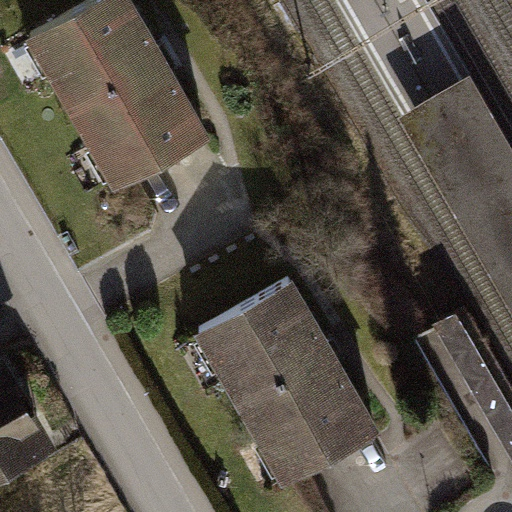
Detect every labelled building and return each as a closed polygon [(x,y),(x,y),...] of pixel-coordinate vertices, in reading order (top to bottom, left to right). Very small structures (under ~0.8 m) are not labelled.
[(131,0),(88,0),(26,36),(112,184),(206,130),(131,0)] [(511,297),(511,146),(471,75),(405,113),(511,297)] [(290,279),(197,332),(281,478),(374,424),(290,279)] [(511,386),(464,306),(433,324),(511,455),(511,386)] [(0,479),(58,445),(4,354),(0,357),(0,479)]
